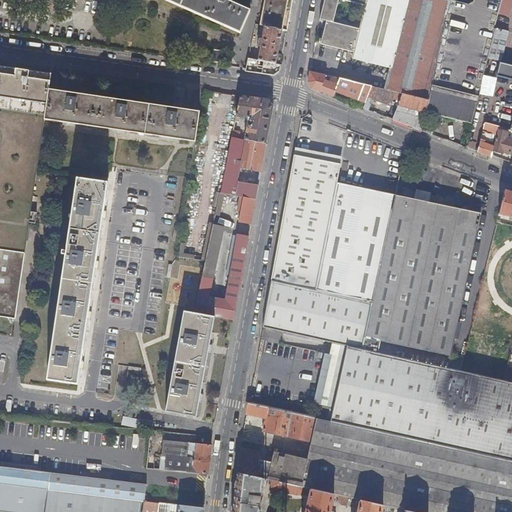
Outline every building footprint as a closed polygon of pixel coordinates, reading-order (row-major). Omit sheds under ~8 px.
[(160,0),(241,35),(250,12),(225,1),(225,0),(160,0)] [(265,0),(260,26),(264,27),(287,32),(292,0),(265,0)] [(355,52),(353,58),(392,68),(387,90),(403,94),(428,100),(449,1),(450,1),(447,0),(324,0),(321,19),(327,20),(322,44),(355,52)] [(484,76),(489,59),(489,58),(496,29),(494,29),(498,13),(501,0),(474,0),(473,6),(449,1),(428,100),(426,112),(472,127),(482,87),(484,76)] [(511,0),(501,0),(498,13),(508,16),(511,0)] [(287,32),(264,27),(262,41),(259,40),(258,49),(260,49),(258,61),(281,65),(287,32)] [(497,60),(501,61),(509,32),(496,29),(489,58),(497,60)] [(213,50),(211,62),(221,64),(223,52),(213,50)] [(258,61),(248,59),(245,72),(273,76),(280,72),(281,65),(258,61)] [(511,80),(511,65),(500,63),(497,76),(511,80)] [(0,316),(15,318),(25,256),(28,231),(30,223),(31,212),(33,203),(34,197),(36,181),(37,175),(44,125),(45,120),(46,117),(50,90),(52,75),(0,67),(0,316)] [(336,91),(341,78),(310,71),(308,83),(312,89),(333,97),(336,91)] [(366,103),(372,86),(341,78),(336,91),(366,103)] [(400,101),(403,94),(387,90),(372,86),(366,103),(364,109),(369,111),(372,104),(370,104),(372,99),(391,106),(394,99),(400,101)] [(201,112),(50,90),(46,117),(45,120),(196,142),(201,112)] [(425,121),(425,118),(406,113),(407,108),(426,112),(428,100),(403,94),(400,101),(393,120),(422,131),(425,121)] [(270,100),(241,96),(236,121),(239,121),(240,118),(248,119),(251,117),(252,119),(249,121),(245,140),(267,144),(274,107),(270,100)] [(422,131),(432,135),(435,124),(425,121),(422,131)] [(491,157),(492,156),(493,150),(495,143),(490,141),(492,134),(497,135),(499,130),(500,127),(485,123),(478,152),(491,157)] [(495,143),(493,150),(503,152),(504,151),(511,153),(511,150),(511,139),(507,138),(508,133),(499,130),(497,135),(495,143)] [(262,172),(267,144),(245,140),(239,139),(232,137),(220,193),(241,197),(244,198),(257,200),(259,186),(239,182),(242,168),(262,172)] [(296,148),(295,155),(341,165),(343,157),(296,148)] [(403,156),(414,160),(415,155),(404,151),(403,156)] [(295,155),(271,282),(317,291),(338,184),(342,165),(341,165),(295,155)] [(411,171),(414,160),(403,156),(400,168),(411,171)] [(78,179),(74,209),(68,252),(64,251),(64,255),(67,256),(49,380),(78,384),(80,385),(98,255),(104,219),(104,216),(109,183),(78,179)] [(338,184),(317,291),(372,303),(395,196),(338,184)] [(511,192),(506,190),(504,195),(499,215),(502,215),(511,217),(511,192)] [(481,213),(395,195),(395,196),(372,303),(362,349),(425,363),(432,365),(435,352),(451,356),(481,213)] [(242,211),(239,222),(252,225),(257,200),(244,198),(241,197),(239,211),(242,211)] [(225,227),(214,224),(206,261),(200,289),(211,292),(225,227)] [(211,292),(200,289),(200,291),(195,314),(215,317),(233,320),(234,320),(250,238),(238,236),(226,300),(210,297),(211,292)] [(263,327),(347,346),(362,349),(372,303),(317,291),(271,282),(263,327)] [(215,317),(195,314),(186,312),(167,411),(197,416),(213,332),(215,317)] [(370,430),(455,448),(511,461),(511,381),(509,381),(504,380),(459,371),(432,365),(425,363),(362,349),(347,346),(330,421),(370,430)] [(511,511),(511,461),(455,448),(370,430),(330,421),(314,417),(250,403),(249,403),(247,413),(266,417),(263,431),(312,442),(308,459),(303,458),(297,486),(334,494),(339,496),(383,505),(386,506),(395,508),(403,510),(406,511),(411,511),(511,511)] [(121,425),(136,428),(138,420),(122,417),(121,425)] [(208,474),(211,445),(164,441),(161,470),(166,470),(208,474)] [(264,479),(272,480),(297,486),(303,458),(274,452),(271,462),(259,459),(261,453),(259,451),(241,447),(238,473),(264,479)] [(0,466),(0,483),(48,489),(144,501),(145,501),(147,484),(141,483),(0,466)] [(238,473),(233,511),(260,511),(264,479),(238,473)] [(306,511),(330,511),(334,494),(297,486),(272,480),(271,487),(279,491),(297,495),(305,495),(306,492),(311,493),(306,511)] [(0,511),(44,511),(48,489),(0,483),(0,511)] [(142,511),(144,501),(48,489),(44,511),(142,511)] [(358,511),(381,511),(383,505),(339,496),(340,502),(342,505),(355,508),(357,507),(357,505),(360,505),(358,511)] [(169,511),(170,504),(145,501),(144,501),(142,511),(169,511)]
